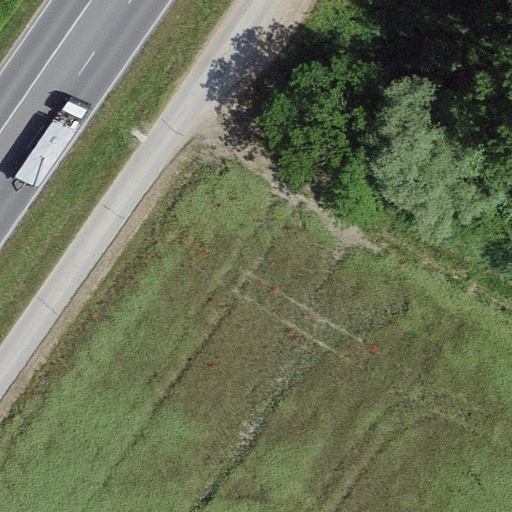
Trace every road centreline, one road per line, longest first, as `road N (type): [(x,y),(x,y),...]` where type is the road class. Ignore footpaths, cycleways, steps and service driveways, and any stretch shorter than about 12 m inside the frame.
road 1 (track): [(0,375),(262,0)]
road 2 (primary): [(111,0),(0,160)]
